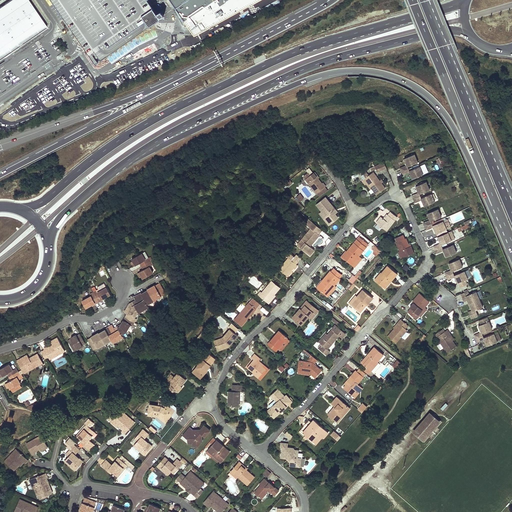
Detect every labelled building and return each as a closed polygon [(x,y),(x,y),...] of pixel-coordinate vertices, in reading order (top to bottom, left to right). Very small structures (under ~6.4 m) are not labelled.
[(0,63),(50,30),(28,0),(16,0),(0,11),(0,63)] [(62,0),(87,36),(93,44),(104,61),(163,21),(148,0),(62,0)] [(171,0),(183,16),(206,0),(226,0),(228,3),(233,0),(171,0)] [(246,0),(233,0),(228,3),(226,0),(206,0),(183,16),(187,22),(218,1),(227,13),(246,0)] [(94,52),(87,54),(91,66),(98,64),(94,52)] [(400,168),(401,172),(408,169),(407,167),(417,163),(414,155),(403,159),(406,166),(400,168)] [(384,163),(371,168),(372,171),(379,168),(380,170),(386,168),(384,163)] [(408,169),(401,172),(403,175),(409,173),(412,179),(422,175),(419,167),(409,171),(408,169)] [(310,176),(306,180),(316,194),(326,187),(323,184),(322,184),(318,179),(314,173),(310,176)] [(367,185),(368,184),(372,189),(377,195),(386,189),(382,184),(380,181),(377,177),(374,173),(363,180),(367,185)] [(411,196),(413,199),(419,197),(419,194),(429,190),(425,182),(415,186),(418,193),(411,196)] [(419,197),(413,199),(414,203),(421,200),(423,207),(434,202),(430,194),(420,199),(419,197)] [(326,217),(324,219),(329,226),(339,218),(336,214),(334,212),(336,210),(326,198),(317,206),(322,212),(326,217)] [(423,224),(424,227),(431,224),(431,222),(441,218),(438,210),(427,215),(430,221),(423,224)] [(391,212),(388,215),(385,220),(383,219),(381,217),(377,223),(387,231),(395,220),(397,217),(391,212)] [(446,220),(443,221),(442,222),(432,226),(431,224),(424,227),(426,231),(433,228),(435,234),(450,228),(446,220)] [(322,230),(312,222),(308,226),(312,229),(300,242),(304,245),(301,248),(310,256),(314,250),(310,247),(319,235),(318,234),(322,230)] [(468,222),(464,223),(465,225),(458,228),(459,232),(470,227),(468,222)] [(365,229),(374,234),(376,230),(368,225),(365,229)] [(451,241),(447,233),(437,238),(440,244),(433,247),(435,251),(442,248),(441,246),(451,241)] [(410,247),(408,244),(406,239),(405,239),(403,235),(396,239),(397,242),(396,243),(400,251),(401,250),(404,258),(414,254),(411,247),(410,247)] [(352,265),(359,257),(364,251),(366,248),(369,245),(359,237),(357,240),(354,243),(347,251),(347,252),(348,253),(349,254),(345,259),(352,265)] [(442,250),(442,248),(435,251),(436,254),(443,251),(445,258),(456,253),(453,245),(442,250)] [(140,262),(142,265),(149,261),(147,258),(144,259),(140,253),(130,258),(132,261),(134,265),(139,263),(140,262)] [(279,270),(286,276),(290,271),(294,268),(295,269),(297,265),(296,264),(292,261),(294,258),(295,257),(290,253),(287,257),(288,258),(279,270)] [(362,259),(359,257),(352,265),(355,267),(362,259)] [(462,267),(459,260),(448,264),(451,270),(444,273),(446,277),(452,274),(452,272),(462,267)] [(151,264),(149,261),(142,265),(144,268),(142,269),(138,272),(140,276),(142,278),(151,273),(148,266),(151,264)] [(374,280),(383,288),(390,280),(391,281),(397,274),(387,265),(381,273),(380,272),(374,280)] [(340,279),(339,279),(342,275),(334,269),(332,272),(330,271),(322,281),(323,282),(319,288),(326,294),(330,289),(331,290),(340,279)] [(453,276),(452,274),(446,277),(447,280),(454,278),(457,284),(467,280),(464,271),(453,276)] [(259,288),(262,282),(251,276),(247,282),(259,288)] [(265,296),(263,299),(269,304),(271,301),(270,300),(274,295),(280,288),(271,281),(261,293),(265,296)] [(154,285),(150,287),(151,289),(149,290),(148,289),(148,290),(153,300),(164,294),(158,283),(154,285)] [(96,290),(92,292),(96,300),(100,298),(100,299),(109,294),(106,287),(97,292),(96,290)] [(350,304),(358,311),(364,303),(367,305),(373,298),(362,289),(356,296),(350,304)] [(140,294),(140,293),(137,295),(141,302),(144,300),(146,303),(153,300),(148,290),(144,292),(140,294)] [(469,295),(468,291),(461,294),(462,298),(466,296),(469,304),(479,299),(476,291),(469,295)] [(96,300),(92,292),(89,294),(90,295),(81,300),(85,307),(94,302),(93,301),(96,300)] [(415,302),(413,303),(410,308),(411,309),(408,312),(416,319),(419,316),(418,315),(424,307),(429,302),(419,294),(413,301),(415,302)] [(136,302),(134,303),(135,305),(134,305),(138,311),(148,306),(146,303),(144,300),(141,302),(137,295),(133,297),(135,300),(136,302)] [(347,303),(350,304),(356,296),(354,295),(347,303)] [(253,298),(249,303),(256,309),(260,304),(253,298)] [(483,307),(479,299),(469,304),(472,310),(467,312),(470,319),(475,317),(472,312),(483,307)] [(135,318),(133,317),(138,311),(134,305),(135,305),(134,303),(133,301),(129,304),(124,312),(127,313),(125,317),(133,322),(135,318)] [(302,310),(300,309),(293,318),(301,325),(308,318),(309,318),(317,309),(308,302),(302,310)] [(248,318),(249,317),(256,309),(249,303),(234,320),(241,327),(248,318)] [(364,303),(358,311),(360,313),(367,305),(364,303)] [(419,316),(420,316),(426,309),(424,307),(418,315),(419,316)] [(317,309),(309,318),(311,320),(319,311),(317,309)] [(121,326),(118,328),(122,336),(125,333),(127,334),(133,322),(125,317),(121,323),(120,325),(121,326)] [(399,324),(394,329),(387,337),(395,344),(407,330),(405,329),(407,326),(400,320),(398,323),(399,324)] [(474,335),(475,338),(483,335),(482,333),(492,329),(489,321),(478,325),(481,332),(474,335)] [(345,333),(335,324),(331,328),(339,335),(342,337),(345,333)] [(112,325),(108,327),(112,334),(109,336),(111,339),(112,342),(122,336),(118,328),(115,330),(113,328),(112,325)] [(105,330),(102,332),(98,333),(104,343),(111,339),(109,336),(112,334),(108,327),(105,329),(105,330)] [(318,342),(321,344),(317,348),(326,355),(330,351),(327,349),(339,335),(331,328),(327,334),(325,333),(318,342)] [(222,338),(214,342),(218,351),(226,348),(227,347),(228,347),(238,336),(230,329),(222,338)] [(279,330),(276,333),(275,335),(269,341),(267,344),(275,351),(278,348),(287,337),(279,330)] [(456,347),(452,340),(448,335),(450,333),(448,330),(445,332),(436,337),(439,341),(447,353),(456,347)] [(90,337),(86,339),(93,350),(104,343),(98,333),(97,335),(97,336),(95,337),(94,335),(90,337)] [(483,335),(475,338),(477,342),(484,339),(487,345),(497,341),(493,333),(483,337),(483,335)] [(68,342),(72,349),(76,347),(77,349),(82,346),(81,345),(84,343),(80,335),(77,337),(76,335),(70,338),(71,339),(72,340),(68,342)] [(419,341),(422,343),(427,337),(424,335),(419,341)] [(44,350),(48,357),(51,355),(54,356),(64,351),(57,338),(51,341),(53,346),(52,347),(50,346),(48,348),(47,347),(43,349),(44,350)] [(374,347),(368,355),(370,357),(363,365),(366,367),(370,370),(371,371),(378,363),(377,362),(383,355),(374,347)] [(314,364),(317,360),(311,355),(304,349),(302,351),(309,357),(306,361),(299,360),(297,370),(306,372),(306,371),(310,371),(310,373),(310,374),(315,378),(321,370),(314,364)] [(197,371),(203,376),(208,369),(207,369),(216,359),(207,352),(197,363),(198,365),(196,367),(197,371)] [(19,358),(26,370),(37,365),(37,362),(41,361),(37,353),(30,357),(30,358),(29,359),(28,358),(26,354),(19,358)] [(257,362),(258,361),(260,359),(253,353),(250,357),(253,359),(246,367),(253,372),(253,371),(259,376),(265,369),(262,366),(257,362)] [(370,357),(368,355),(361,363),(363,365),(370,357)] [(398,371),(403,365),(398,360),(393,366),(398,371)] [(8,372),(11,376),(17,371),(15,368),(12,370),(8,364),(0,368),(0,371),(0,372),(3,376),(7,373),(8,372)] [(201,378),(203,376),(197,371),(196,367),(192,371),(201,378)] [(351,379),(346,385),(343,388),(355,398),(363,389),(357,384),(363,377),(356,370),(350,378),(351,379)] [(17,371),(11,376),(12,379),(11,380),(7,382),(9,386),(11,389),(12,388),(14,390),(20,386),(18,384),(20,383),(18,380),(22,377),(20,374),(19,375),(17,371)] [(172,386),(170,389),(174,392),(175,391),(177,391),(178,392),(182,387),(180,386),(182,383),(183,384),(186,380),(178,373),(174,377),(171,375),(165,382),(169,385),(169,384),(172,386)] [(239,405),(239,391),(242,391),(242,385),(232,385),(232,390),(228,390),(228,396),(228,398),(228,405),(239,405)] [(272,410),(269,413),(274,418),(282,411),(292,402),(286,395),(284,396),(278,389),(271,395),(277,402),(270,408),(272,410)] [(341,414),(343,416),(350,408),(337,397),(331,404),(334,406),(336,408),(329,416),(335,421),(341,414)] [(148,415),(155,416),(156,413),(158,414),(164,419),(170,412),(171,414),(174,410),(165,403),(162,406),(149,404),(148,415)] [(362,403),(357,409),(362,413),(367,407),(362,403)] [(336,408),(334,406),(328,414),(329,416),(336,408)] [(135,423),(121,410),(110,422),(117,427),(120,424),(124,428),(122,431),(125,434),(135,423)] [(156,413),(155,416),(157,416),(165,422),(171,414),(170,412),(164,419),(158,414),(156,413)] [(419,427),(417,429),(421,432),(418,435),(425,440),(440,423),(434,417),(431,420),(428,417),(426,420),(425,419),(424,420),(424,421),(420,426),(418,427),(419,427)] [(82,432),(78,436),(82,440),(85,443),(84,445),(89,450),(95,444),(89,439),(95,432),(89,427),(93,422),(89,418),(85,423),(86,424),(80,431),(82,432)] [(311,422),(303,432),(313,441),(319,434),(322,436),(323,437),(328,432),(314,419),(311,422)] [(300,430),(303,432),(311,422),(309,420),(300,430)] [(197,441),(203,441),(202,436),(203,435),(205,436),(211,430),(204,424),(198,432),(191,427),(183,436),(187,439),(188,444),(191,443),(197,443),(197,441)] [(137,447),(136,448),(144,455),(151,446),(147,443),(147,444),(145,442),(146,441),(143,440),(148,435),(142,430),(137,435),(140,437),(137,441),(134,444),(137,447)] [(338,441),(341,437),(333,431),(330,435),(338,441)] [(319,434),(313,441),(315,444),(322,436),(319,434)] [(38,447),(39,449),(40,451),(47,447),(40,435),(25,444),(31,454),(35,452),(34,452),(33,450),(38,447)] [(214,455),(222,462),(229,453),(222,447),(223,446),(217,441),(209,450),(214,455)] [(80,450),(74,445),(69,450),(73,453),(69,456),(66,460),(69,463),(76,470),(84,462),(79,458),(78,459),(77,457),(78,457),(75,455),(80,450)] [(287,447),(282,447),(282,451),(283,451),(283,453),(282,453),(281,457),(288,458),(291,462),(291,466),(298,467),(298,463),(301,463),(301,458),(298,457),(298,450),(294,450),(293,448),(287,447)] [(11,456),(9,455),(4,461),(13,470),(17,466),(15,465),(17,463),(18,464),(19,465),(23,461),(24,463),(27,460),(17,450),(11,456)] [(220,464),(222,462),(214,455),(212,458),(220,464)] [(107,460),(102,466),(108,471),(109,469),(112,471),(116,475),(120,472),(121,472),(128,465),(126,464),(119,457),(113,465),(107,460)] [(168,461),(168,460),(164,457),(157,466),(165,472),(166,471),(169,474),(172,470),(175,467),(178,469),(182,464),(177,459),(172,464),(170,462),(169,463),(168,461)] [(239,462),(231,471),(238,477),(247,485),(254,477),(246,470),(241,465),(242,464),(239,462)] [(180,482),(180,483),(186,488),(189,485),(194,489),(191,492),(194,495),(197,498),(203,491),(200,488),(204,484),(190,472),(184,478),(180,482)] [(48,496),(51,494),(50,490),(51,490),(48,482),(47,482),(46,479),(48,478),(46,473),(32,479),(33,483),(31,484),(33,489),(35,488),(37,495),(39,495),(41,499),(48,496)] [(184,478),(180,474),(176,478),(180,482),(184,478)] [(269,490),(271,491),(275,495),(279,490),(264,478),(259,484),(260,485),(254,492),(261,499),(266,492),(269,490)] [(384,499),(370,488),(361,500),(369,506),(371,508),(376,511),(384,511),(390,504),(385,500),(378,510),(377,509),(384,499)] [(221,501),(222,499),(213,491),(203,502),(210,508),(211,506),(212,505),(213,504),(214,505),(213,506),(213,507),(218,511),(219,511),(220,511),(222,511),(228,505),(225,502),(224,504),(221,501)] [(81,511),(83,511),(92,511),(96,503),(84,498),(83,502),(81,507),(83,508),(82,509),(81,509),(81,511)] [(30,506),(31,504),(19,499),(13,511),(22,511),(23,511),(24,511),(36,511),(38,508),(34,506),(34,508),(30,506)] [(378,510),(385,500),(384,499),(377,509),(378,510)] [(369,506),(361,500),(351,511),(367,511),(366,511),(369,506)]
